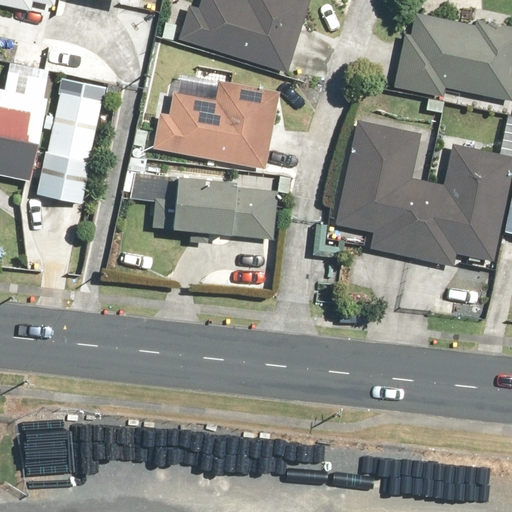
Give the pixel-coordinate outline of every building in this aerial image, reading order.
[(183,1),(171,38),(280,74),(304,1),(300,0),(247,0),(200,0),(199,6),(183,1)] [(398,35),(385,86),(435,100),(439,86),(508,105),(511,88),(511,26),(474,16),(470,32),(412,17),(407,37),(398,35)] [(155,116),(148,144),(259,170),(277,93),(214,79),(209,100),(172,92),(165,118),(155,116)] [(40,96),(0,89),(0,179),(25,184),(40,96)] [(97,99),(53,90),(32,195),(77,204),(97,99)] [(418,135),(356,119),(330,219),(368,229),(362,252),(447,273),(451,255),(490,264),(498,233),(511,236),(511,182),(511,183),(511,176),(511,156),(448,140),(437,183),(408,175),(418,135)] [(224,179),(165,176),(162,229),(269,235),(272,193),(224,191),(224,179)]
